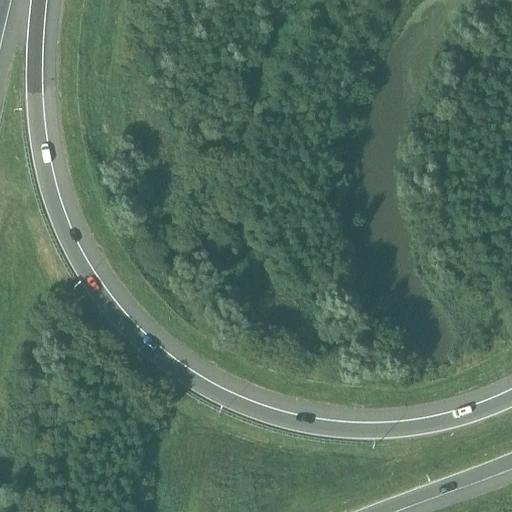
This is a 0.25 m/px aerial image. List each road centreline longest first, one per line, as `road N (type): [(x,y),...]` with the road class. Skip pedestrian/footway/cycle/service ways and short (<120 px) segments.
road 1 (motorway): [(511,398),(424,428),(309,427),(229,402),(143,345),(88,281),(55,206),(37,118),(39,0)]
road 2 (motorway): [(374,511),(511,461)]
